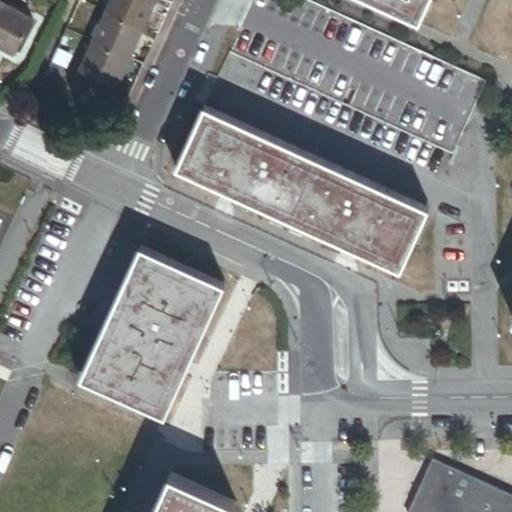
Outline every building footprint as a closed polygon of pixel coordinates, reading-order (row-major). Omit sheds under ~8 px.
[(156,0),(114,0),(109,12),(143,28),(156,0)] [(486,81),(306,0),(256,0),(233,53),(453,153),(486,81)] [(398,0),(424,12),(428,0),(398,0)] [(34,23),(3,6),(0,12),(0,46),(16,55),(34,23)] [(143,28),(109,12),(95,42),(129,58),(143,28)] [(129,58),(95,42),(82,72),(116,88),(129,58)] [(430,209),(206,108),(179,169),(403,270),(430,209)] [(142,246),(83,377),(166,415),(225,284),(142,246)] [(511,511),(511,493),(432,458),(408,511),(511,511)] [(171,474),(153,511),(229,511),(234,503),(171,474)]
